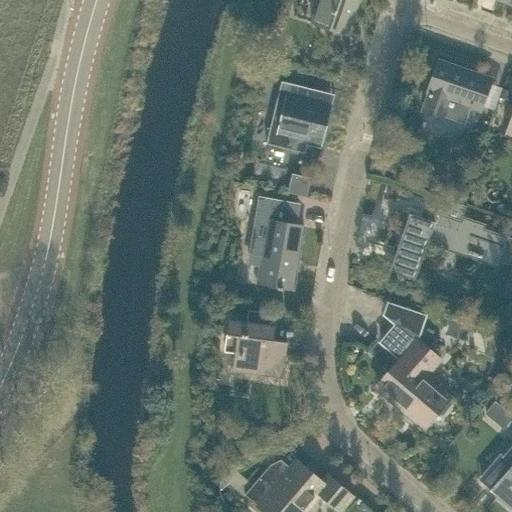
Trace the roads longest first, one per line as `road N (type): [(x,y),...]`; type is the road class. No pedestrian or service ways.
road 1 (residential): [(398,2),(352,156),(324,316),(329,391),(358,436),(440,511)]
road 2 (tertiary): [(0,385),(40,283),(97,0)]
road 3 (residential): [(511,43),(398,2)]
